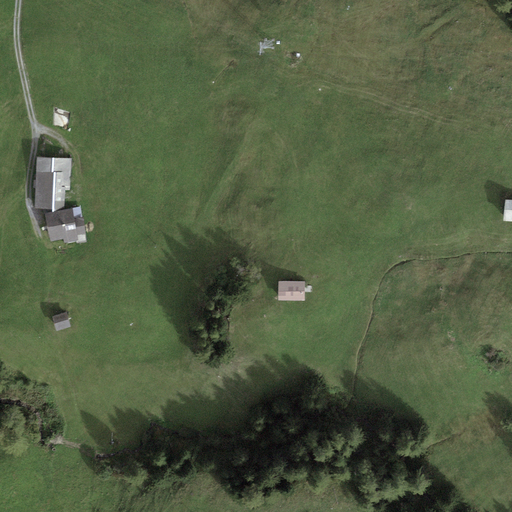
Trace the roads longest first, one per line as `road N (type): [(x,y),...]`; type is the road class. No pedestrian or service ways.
road 1 (unknown): [(314,0),(319,39),(335,56),(355,71),(396,80),(475,0)]
road 2 (track): [(18,0),(40,226)]
